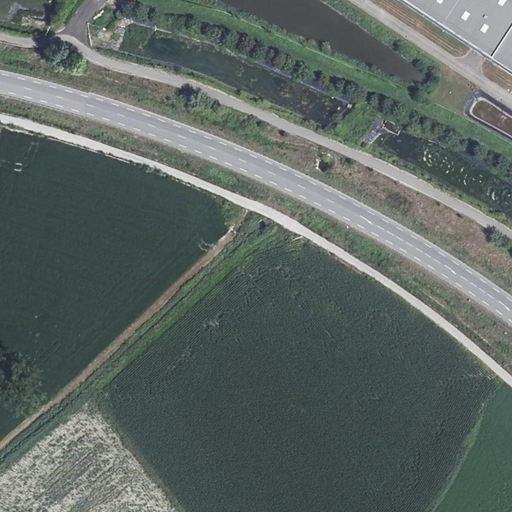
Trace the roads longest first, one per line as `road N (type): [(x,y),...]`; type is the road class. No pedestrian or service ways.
road 1 (track): [(0,119),(245,200),(362,264),(511,378)]
road 2 (secondary): [(511,313),(295,184),(117,114),(0,81)]
